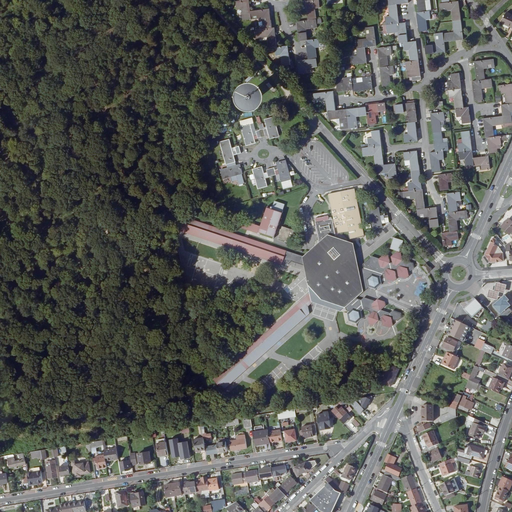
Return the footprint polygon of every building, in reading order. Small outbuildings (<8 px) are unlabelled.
[(251,12),(249,0),(238,2),(236,2),(237,11),(242,10),(243,21),(252,20),(251,12)] [(306,2),(308,21),(317,20),(316,9),(320,8),(319,0),(306,2)] [(417,0),(419,12),(427,11),(426,0),(417,0)] [(441,0),(442,3),(439,4),(440,10),(440,12),(451,11),(453,21),(461,20),(459,1),(449,2),(449,0),(441,0)] [(399,23),(397,5),(389,6),(390,16),(385,17),(386,25),(399,23)] [(269,9),(251,12),(252,20),(262,19),(264,30),(272,28),(270,15),(270,12),(270,9),(269,9)] [(419,32),(427,31),(426,20),(431,20),(430,11),(427,11),(419,12),(417,13),(419,32)] [(511,14),(507,12),(502,23),(511,27),(511,14)] [(318,28),(317,20),(308,21),(297,22),(299,41),(307,41),(308,40),(307,30),(318,28)] [(453,21),(454,32),(443,34),(445,42),(464,40),(461,20),(453,21)] [(386,25),(387,34),(398,33),(400,44),(404,43),(408,42),(406,23),(404,23),(399,23),(386,25)] [(357,48),(357,49),(365,48),(377,46),(374,27),(366,28),(367,39),(356,40),(357,48)] [(256,39),(267,38),(269,49),(275,48),(277,48),(275,28),(272,28),(264,30),(254,31),(255,39),(256,39)] [(443,34),(443,33),(435,34),(436,45),(425,46),(426,55),(446,52),(445,42),(443,34)] [(321,39),(308,40),(307,41),(309,60),(317,59),(318,59),(316,48),(322,48),(321,39)] [(410,62),(419,61),(417,41),(408,42),(404,43),(405,52),(409,51),(410,62)] [(291,66),(288,46),(277,48),(275,48),(276,57),(281,56),(282,67),(291,66)] [(391,47),(378,49),(380,68),(389,66),(388,56),(392,55),(391,47)] [(353,56),(354,65),(367,63),(365,48),(357,49),(356,49),(357,56),(353,56)] [(308,74),(307,69),(318,68),(317,59),(309,60),(298,61),(298,68),(299,75),(308,74)] [(474,62),(477,81),(486,80),(484,69),(495,67),(494,59),(474,62)] [(406,62),(407,71),(408,71),(412,70),(413,77),(413,81),(421,80),(419,61),(410,62),(406,62)] [(389,66),(380,68),(383,87),(392,86),(390,75),(395,74),(394,66),(389,66)] [(447,82),(448,90),(462,89),(460,73),(451,74),(452,81),(447,82)] [(343,79),(344,83),(337,84),(338,92),(354,90),(352,79),(352,77),(343,79)] [(354,92),(373,90),(371,77),(363,78),(363,82),(357,83),(357,78),(352,79),(354,90),(354,92)] [(475,101),(484,100),(482,89),(493,87),(492,79),(486,80),(477,81),(472,81),(475,101)] [(505,93),(506,104),(511,103),(511,83),(499,85),(500,94),(505,93)] [(462,89),(448,90),(449,99),(454,98),(455,109),(456,109),(464,108),(462,89)] [(254,91),(252,91),(251,91),(249,92),(248,94),(248,95),(248,97),(248,99),(249,100),(250,101),(252,101),(254,101),(255,101),(256,100),(257,99),(258,97),(258,96),(258,94),(257,93),(255,92),(254,91)] [(336,111),(334,92),(314,94),(315,103),(326,102),(327,112),(328,112),(336,111)] [(370,126),(376,125),(376,124),(377,124),(376,113),(387,111),(386,102),(366,104),(366,107),(367,116),(368,125),(370,125),(370,126)] [(409,123),(416,122),(418,122),(415,103),(396,105),(397,114),(408,112),(409,123)] [(504,124),(511,123),(511,116),(511,112),(511,103),(506,104),(501,105),(502,109),(503,116),(504,124)] [(347,110),(349,129),(358,128),(357,117),(367,116),(366,107),(347,110)] [(462,117),(463,124),(471,123),(469,107),(468,107),(464,108),(456,109),(457,118),(462,117)] [(341,130),(349,129),(347,110),(337,111),(336,111),(328,112),(329,121),(340,119),(341,130)] [(431,113),(433,133),(442,132),(441,121),(445,121),(444,112),(431,113)] [(503,116),(484,119),(486,138),(487,138),(495,137),(493,126),(504,125),(504,124),(503,116)] [(240,122),(242,127),(247,145),(255,143),(254,140),(258,138),(265,136),(270,135),(271,138),(279,136),(274,118),(266,120),(268,129),(264,130),(264,129),(256,132),(257,136),(253,137),(250,125),(253,124),(252,119),(240,122)] [(405,143),(418,141),(416,122),(409,123),(407,124),(409,134),(404,135),(405,143)] [(372,139),(368,139),(369,148),(382,146),(380,130),(371,131),(372,139)] [(459,152),(472,150),(470,131),(461,132),(463,143),(458,143),(459,152)] [(442,132),(433,133),(436,152),(443,151),(449,150),(448,142),(443,142),(442,132)] [(487,138),(489,153),(497,152),(498,152),(497,145),(502,144),(501,136),(495,137),(487,138)] [(229,140),(221,142),(227,164),(228,169),(222,170),(224,178),(231,176),(233,181),(239,180),(240,185),(245,183),(240,165),(236,166),(235,162),(233,155),(241,153),(239,146),(236,147),(236,148),(231,149),(229,140)] [(363,148),(364,157),(374,155),(376,166),(385,165),(382,146),(369,148),(363,148)] [(411,171),(420,170),(417,150),(404,151),(405,161),(410,161),(411,171)] [(472,150),(459,152),(460,160),(465,160),(466,167),(474,166),(473,158),(472,150)] [(440,160),(445,160),(443,151),(436,152),(430,152),(433,172),(441,171),(440,160)] [(475,167),(481,166),(482,170),(490,169),(489,156),(476,157),(473,158),(474,166),(475,167)] [(262,168),(254,170),(255,174),(256,179),(259,188),(267,186),(265,178),(269,176),(269,177),(276,175),(276,174),(280,173),(283,182),(283,181),(285,188),(292,186),(291,179),(286,161),(277,163),(278,167),(274,168),(267,170),(268,172),(264,174),(262,168)] [(398,177),(396,163),(386,164),(385,165),(376,166),(378,174),(389,173),(389,178),(398,177)] [(409,191),(422,190),(420,170),(411,171),(413,182),(408,183),(409,191)] [(448,182),(453,182),(452,173),(439,175),(441,190),(449,189),(448,182)] [(355,188),(329,194),(334,219),(336,227),(337,227),(338,227),(339,232),(350,230),(351,238),(364,235),(355,188)] [(417,210),(425,209),(423,190),(422,190),(409,191),(404,192),(405,201),(415,199),(417,210)] [(447,194),(450,213),(458,211),(457,201),(461,200),(460,192),(447,194)] [(285,205),(274,201),(272,210),(268,209),(262,226),(244,221),(242,228),(260,233),(260,232),(274,236),(276,231),(280,233),(278,238),(291,243),(294,231),(282,227),(281,229),(277,228),(285,205)] [(417,210),(419,218),(430,217),(431,228),(439,227),(438,216),(437,207),(436,207),(425,209),(417,210)] [(384,216),(384,217),(380,217),(379,208),(370,210),(374,229),(382,227),(381,221),(385,220),(386,223),(389,222),(388,215),(384,216)] [(450,213),(448,213),(448,214),(450,232),(458,231),(459,231),(457,220),(468,219),(467,210),(458,211),(450,213)] [(316,218),(316,219),(317,223),(316,223),(320,243),(328,237),(335,239),(331,220),(332,219),(332,217),(329,218),(329,215),(316,218)] [(306,266),(304,257),(182,217),(178,229),(287,265),(291,261),(306,266)] [(334,219),(331,220),(335,239),(339,240),(337,227),(336,227),(334,219)] [(511,221),(509,219),(502,227),(510,234),(511,233),(511,234),(511,221)] [(442,233),(444,246),(453,245),(452,241),(459,240),(458,231),(450,232),(442,233)] [(352,244),(328,237),(304,257),(306,266),(312,293),(314,300),(315,300),(341,309),(346,305),(362,290),(362,288),(358,273),(352,244)] [(403,241),(395,238),(391,248),(400,251),(403,241)] [(504,261),(503,253),(498,247),(501,246),(497,241),(498,240),(494,238),(486,254),(491,262),(504,261)] [(364,268),(358,273),(362,288),(366,289),(369,287),(376,289),(382,283),(380,276),(385,272),(387,279),(394,281),(397,278),(395,271),(398,269),(399,276),(406,278),(409,276),(408,270),(411,271),(414,267),(414,263),(403,259),(401,253),(397,252),(392,257),(393,263),(390,262),(389,255),(385,254),(380,259),(372,256),(363,264),(364,268)] [(432,270),(426,263),(422,267),(428,273),(432,270)] [(486,290),(484,298),(495,300),(497,292),(502,293),(504,285),(493,283),(491,291),(486,290)] [(314,300),(312,293),(215,379),(223,389),(309,312),(308,307),(315,300),(314,300)] [(510,300),(505,295),(498,302),(497,300),(488,308),(491,312),(489,314),(494,320),(496,318),(497,319),(502,315),(505,319),(511,312),(511,311),(509,308),(511,306),(508,302),(510,300)] [(362,300),(354,297),(346,305),(347,310),(349,311),(348,313),(349,321),(357,324),(363,318),(362,311),(364,309),(370,311),(370,314),(368,316),(370,324),(374,325),(379,320),(382,321),(383,325),(390,327),(393,325),(392,319),(399,321),(402,318),(401,313),(393,310),(390,313),(381,310),(386,305),(385,302),(378,299),(376,301),(364,297),(362,300)] [(465,310),(472,318),(483,308),(476,300),(465,310)] [(471,328),(467,326),(463,324),(459,334),(467,338),(471,328)] [(476,348),(482,351),(487,338),(481,335),(476,348)] [(449,353),(453,355),(457,347),(455,347),(457,343),(447,338),(442,350),(449,353)] [(494,348),(485,344),(482,351),(491,355),(494,348)] [(503,356),(511,360),(511,346),(508,345),(503,356)] [(453,355),(449,353),(445,361),(444,360),(442,364),(453,369),(459,358),(453,355)] [(399,369),(388,364),(383,375),(394,380),(399,369)] [(499,376),(508,380),(511,371),(511,367),(504,364),(499,376)] [(475,366),(469,380),(479,385),(480,381),(474,379),(475,377),(478,370),(483,372),(485,369),(479,367),(479,368),(475,366)] [(502,386),(503,387),(504,383),(494,378),(489,389),(498,394),(502,386)] [(469,380),(467,385),(466,387),(471,389),(471,388),(476,390),(479,385),(469,380)] [(456,410),(457,408),(457,407),(463,395),(463,394),(459,392),(458,395),(456,394),(450,408),(456,410)] [(466,396),(463,395),(457,407),(468,412),(469,409),(472,402),(465,399),(466,396)] [(349,400),(353,405),(361,414),(364,409),(365,410),(370,400),(361,398),(355,399),(349,400)] [(433,422),(433,406),(422,406),(422,422),(433,422)] [(337,407),(333,411),(340,418),(347,412),(342,407),(339,410),(337,407)] [(295,409),(278,412),(279,419),(281,419),(281,423),(297,420),(295,409)] [(337,417),(331,411),(323,413),(324,414),(318,415),(321,429),(331,428),(329,418),(337,417)] [(444,423),(456,418),(456,411),(441,417),(444,423)] [(252,426),(251,419),(244,421),(245,428),(252,426)] [(483,427),(484,423),(475,419),(469,435),(479,439),(481,433),(484,434),(486,428),(483,427)] [(420,433),(432,428),(430,424),(418,429),(420,433)] [(317,435),(315,425),(303,427),(305,437),(317,435)] [(205,429),(202,429),(204,438),(204,441),(212,439),(212,438),(215,437),(215,433),(207,434),(207,433),(205,433),(205,429)] [(268,430),(253,432),(255,445),(270,443),(270,442),(269,432),(268,430)] [(270,442),(282,440),(281,430),(269,432),(270,442)] [(295,430),(285,431),(287,441),(297,440),(295,430)] [(438,445),(434,434),(424,439),(427,446),(428,445),(429,448),(438,445)] [(237,440),(230,441),(231,451),(243,449),(241,435),(236,436),(237,440)] [(186,437),(178,438),(180,447),(183,446),(183,445),(187,444),(186,437)] [(180,447),(178,438),(171,440),(172,447),(178,446),(179,447),(180,447)] [(204,441),(204,438),(195,439),(197,451),(206,450),(204,441)] [(226,441),(217,443),(219,452),(228,451),(226,441)] [(91,442),(66,446),(67,451),(87,448),(87,451),(92,451),(91,447),(91,442)] [(168,454),(166,442),(157,443),(159,456),(168,454)] [(441,448),(439,444),(438,445),(429,448),(428,449),(432,459),(431,459),(432,462),(442,458),(438,449),(441,448)] [(217,445),(206,447),(207,455),(218,453),(217,445)] [(467,454),(472,456),(483,459),(485,450),(469,446),(467,454)] [(105,455),(106,461),(119,459),(117,448),(105,450),(105,455)] [(470,460),(472,456),(467,454),(464,453),(457,451),(458,457),(470,460)] [(150,452),(138,453),(140,463),(151,462),(150,452)] [(24,453),(4,456),(5,458),(7,458),(10,468),(26,464),(24,453)] [(106,461),(105,455),(96,456),(98,469),(107,467),(106,461)] [(402,469),(393,465),(396,458),(389,455),(386,462),(389,464),(386,471),(398,476),(402,469)] [(58,476),(55,460),(46,462),(49,478),(58,476)] [(71,461),(74,478),(82,476),(81,475),(81,474),(89,472),(87,462),(76,464),(75,460),(71,461)] [(130,460),(120,462),(122,470),(130,469),(130,465),(131,465),(130,460)] [(455,472),(450,460),(440,464),(445,476),(455,472)] [(307,463),(295,468),(299,476),(311,470),(317,464),(315,461),(307,463)] [(89,462),(87,462),(89,472),(81,474),(81,475),(91,473),(89,462)] [(71,475),(69,465),(60,467),(61,476),(71,475)] [(352,479),(352,480),(357,469),(348,465),(343,475),(340,474),(339,477),(343,480),(350,484),(352,479)] [(286,466),(272,468),(273,476),(273,477),(281,476),(280,473),(287,472),(286,466)] [(478,478),(481,469),(472,466),(470,476),(478,478)] [(272,468),(260,470),(260,471),(261,478),(273,476),(272,468)] [(258,470),(246,472),(246,473),(248,483),(260,481),(259,480),(258,472),(258,470)] [(29,482),(29,484),(43,482),(41,471),(28,473),(28,476),(29,482)] [(233,475),(234,485),(248,483),(246,473),(242,474),(242,473),(233,475)] [(7,474),(0,475),(0,485),(2,485),(2,484),(9,483),(7,474)] [(392,479),(390,478),(384,475),(378,489),(387,493),(392,479)] [(416,489),(411,475),(402,479),(408,493),(410,491),(416,489)] [(282,486),(287,492),(297,483),(291,477),(282,486)] [(325,480),(329,484),(331,486),(334,482),(329,477),(325,480)] [(503,489),(509,491),(509,492),(511,484),(511,481),(508,480),(503,477),(499,487),(500,488),(503,489)] [(202,481),(196,482),(198,495),(202,494),(201,490),(209,489),(208,480),(208,478),(202,480),(202,481)] [(217,478),(208,480),(209,489),(210,491),(219,489),(217,478)] [(458,491),(454,481),(442,486),(446,496),(451,493),(458,491)] [(188,482),(183,483),(185,494),(191,493),(192,497),(198,496),(198,495),(196,482),(188,483),(188,482)] [(339,488),(334,482),(331,486),(336,491),(338,492),(339,490),(339,488)] [(339,490),(346,493),(349,485),(342,482),(339,490)] [(180,483),(173,484),(175,496),(182,495),(180,483)] [(165,486),(167,498),(175,496),(173,484),(165,486)] [(336,491),(331,486),(329,484),(321,491),(336,505),(342,494),(338,492),(336,491)] [(273,488),(267,493),(276,503),(285,495),(279,489),(276,491),(273,488)] [(504,502),(509,491),(503,489),(500,488),(496,498),(504,502)] [(416,505),(419,504),(422,502),(416,489),(410,491),(416,505)] [(125,491),(116,493),(119,507),(128,506),(125,491)] [(322,511),(333,511),(336,505),(321,491),(312,499),(309,496),(307,498),(311,501),(317,508),(321,511),(322,511)] [(373,500),(382,505),(386,496),(377,491),(374,497),(373,500)] [(140,495),(132,496),(134,507),(146,505),(144,493),(140,494),(140,495)] [(275,503),(269,497),(262,504),(261,503),(259,505),(265,511),(268,510),(275,503)] [(85,501),(72,503),(74,511),(83,511),(87,511),(85,501)] [(217,502),(219,511),(225,508),(227,507),(225,501),(217,502)] [(305,511),(312,511),(317,508),(311,501),(308,504),(303,509),(305,511)] [(237,502),(227,507),(225,508),(229,511),(241,511),(244,510),(237,502)] [(61,511),(74,511),(72,503),(60,505),(60,507),(61,511)]
